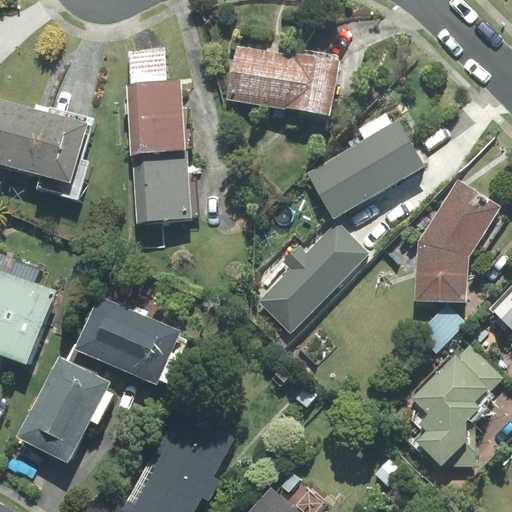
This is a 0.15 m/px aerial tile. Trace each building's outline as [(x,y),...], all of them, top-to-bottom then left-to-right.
[(353,55),(245,44),(239,103),(347,114),(353,55)] [(174,47),(135,50),(146,228),(202,224),(193,77),(176,78),(174,47)] [(0,161),(51,173),(47,190),(92,200),(100,164),(94,162),(103,119),(0,95),(0,161)] [(411,118),(319,174),(347,220),(439,165),(411,118)] [(511,208),(511,205),(466,180),(427,236),(425,302),(479,304),(480,256),(511,208)] [(307,246),(291,261),(298,269),(265,305),(298,334),(377,254),(356,230),(338,229),(313,252),(307,246)] [(66,283),(0,262),(0,350),(42,363),(66,283)] [(511,296),(500,307),(511,319),(511,296)] [(196,332),(109,297),(82,364),(62,357),(29,440),(88,464),(105,421),(113,424),(124,395),(118,392),(128,367),(174,386),(196,332)] [(447,375),(421,399),(440,418),(432,426),(438,433),(430,440),(457,469),(489,440),(479,428),(501,408),(491,397),(508,382),(482,353),(452,381),(447,375)] [(199,377),(132,510),(136,511),(206,511),(259,407),(199,377)] [(314,511),(284,486),(261,511),(314,511)]
